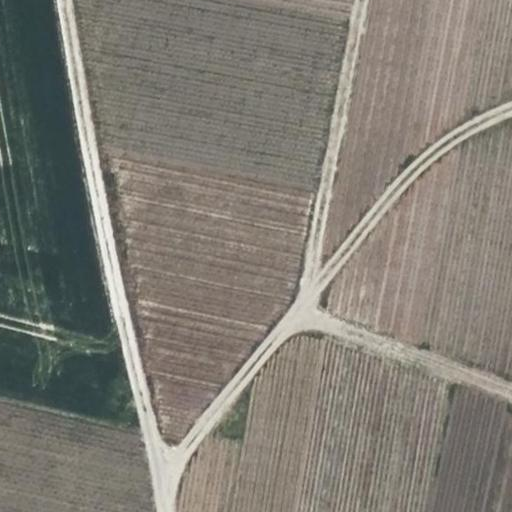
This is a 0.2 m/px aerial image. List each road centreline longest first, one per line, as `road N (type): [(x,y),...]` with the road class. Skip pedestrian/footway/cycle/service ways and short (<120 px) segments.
road 1 (track): [(511,389),(297,307),(352,0)]
road 2 (track): [(66,0),(89,164),(166,511)]
road 3 (track): [(163,479),(401,175),(451,133),(511,104)]
